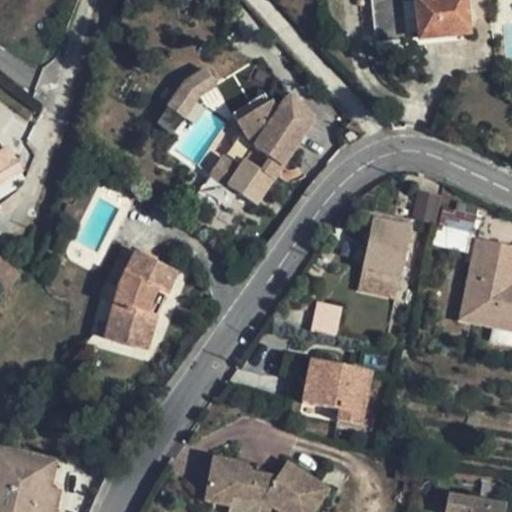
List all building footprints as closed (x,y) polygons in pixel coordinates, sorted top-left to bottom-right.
[(462,0),(420,0),(424,39),(466,34),(462,0)] [(190,83),(172,106),(188,118),(204,96),(222,86),(213,69),(193,81),(191,82),(190,83)] [(271,97),(238,115),(256,150),(273,163),(264,175),(247,162),(241,170),(224,157),(211,174),(256,207),(317,125),(298,104),(297,103),(296,103),(295,103),(294,103),(293,103),(292,104),(282,118),(271,97)] [(358,144),(365,139),(361,133),(354,137),(358,144)] [(0,148),(0,192),(27,178),(9,144),(0,148)] [(414,219),(436,221),(439,195),(416,193),(414,219)] [(372,220),(358,292),(396,299),(411,228),(372,220)] [(466,251),(470,230),(438,224),(434,245),(466,251)] [(511,242),(471,238),(461,323),(492,327),(491,342),(511,344),(511,242)] [(125,265),(133,249),(121,244),(114,259),(125,265)] [(177,270),(133,249),(125,265),(114,259),(103,282),(115,286),(99,339),(128,347),(131,335),(148,340),(155,317),(144,312),(151,295),(162,301),(177,270)] [(463,257),(438,251),(428,301),(452,306),(463,257)] [(0,256),(0,292),(2,294),(20,273),(0,256)] [(99,339),(115,286),(103,282),(87,336),(99,339)] [(144,312),(155,317),(162,301),(151,295),(144,312)] [(316,301),(311,331),(337,335),(341,305),(316,301)] [(128,347),(145,352),(148,340),(131,335),(128,347)] [(378,375),(319,363),(314,383),(324,385),(320,408),(346,413),(344,424),(367,429),(378,375)] [(310,406),(320,408),(324,385),(314,383),(310,406)] [(51,458),(6,449),(0,482),(0,511),(51,511),(57,487),(46,485),(51,458)] [(212,458),(205,501),(228,505),(229,499),(270,506),(278,511),(314,511),(329,491),(285,460),(274,476),(249,472),(237,470),(239,463),(212,458)] [(237,470),(249,472),(251,465),(239,463),(237,470)] [(498,511),(499,505),(441,496),(439,511),(498,511)] [(226,511),(269,511),(270,506),(229,499),(228,505),(226,511)]
